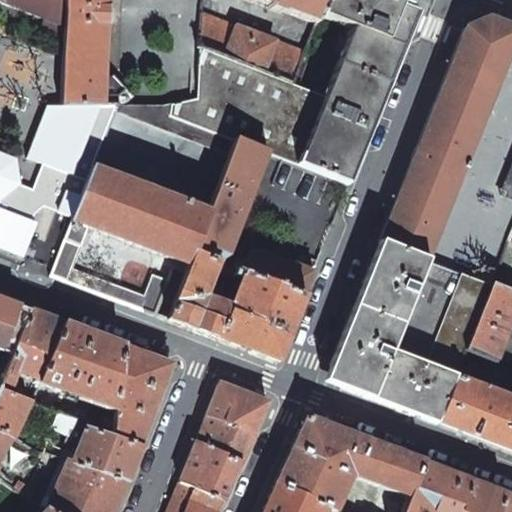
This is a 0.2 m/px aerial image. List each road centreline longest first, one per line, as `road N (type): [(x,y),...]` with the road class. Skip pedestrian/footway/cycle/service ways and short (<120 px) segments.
road 1 (residential): [(289,393),(450,0)]
road 2 (residential): [(511,479),(289,393)]
road 3 (residential): [(199,358),(0,280)]
road 4 (residential): [(141,511),(199,358)]
road 5 (residential): [(236,511),(289,393)]
